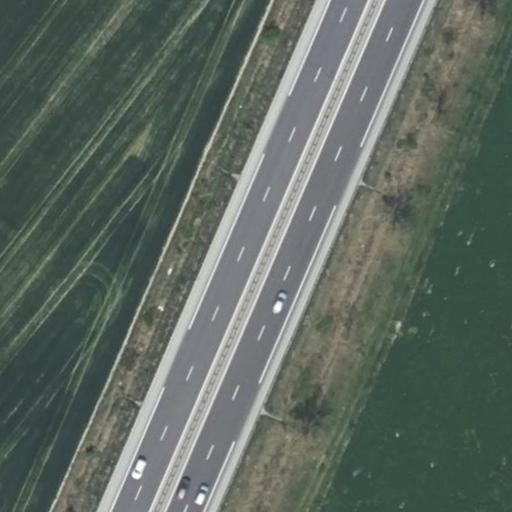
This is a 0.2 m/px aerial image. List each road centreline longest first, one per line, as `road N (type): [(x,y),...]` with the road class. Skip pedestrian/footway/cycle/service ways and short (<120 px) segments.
road 1 (motorway): [(348,0),(133,511)]
road 2 (motorway): [(187,511),(400,0)]
